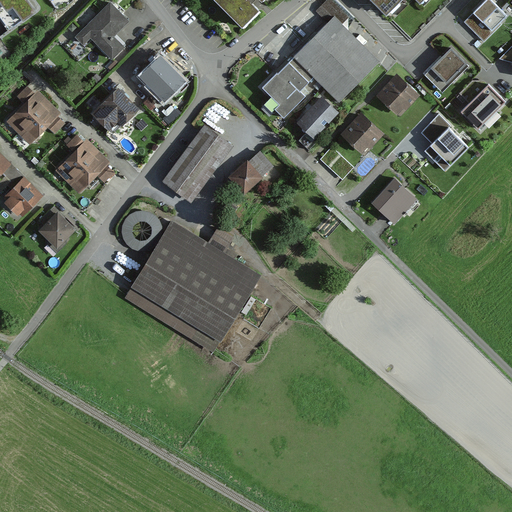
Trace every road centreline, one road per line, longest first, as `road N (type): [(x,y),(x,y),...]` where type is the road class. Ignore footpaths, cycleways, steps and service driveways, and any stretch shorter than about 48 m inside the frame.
road 1 (residential): [(210,72),(511,374)]
road 2 (residential): [(7,357),(201,97),(210,72)]
road 3 (unknown): [(172,25),(116,81),(89,130)]
road 4 (residential): [(443,22),(404,52),(345,0)]
